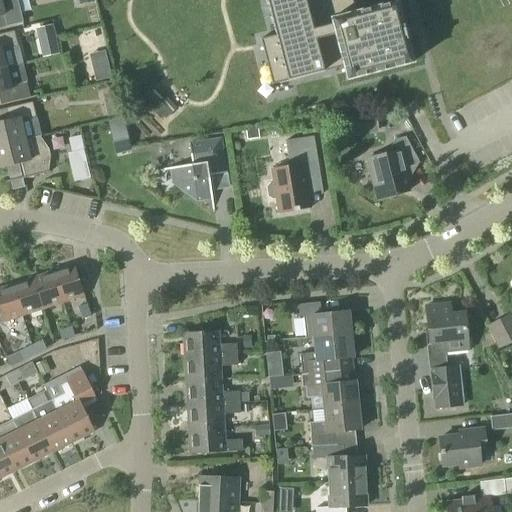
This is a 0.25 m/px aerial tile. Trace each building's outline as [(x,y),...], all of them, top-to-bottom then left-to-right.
[(0,0),(0,28),(22,23),(19,8),(4,12),(0,0)] [(266,0),(275,34),(260,38),(274,94),(345,76),(347,81),(413,63),(397,2),(357,12),(354,0),(266,0)] [(52,25),(35,29),(38,44),(56,40),(52,25)] [(0,69),(6,68),(2,52),(18,48),(13,31),(0,34),(0,69)] [(31,47),(34,67),(68,61),(65,42),(31,47)] [(30,98),(22,65),(6,69),(6,68),(0,69),(0,99),(1,105),(30,98)] [(93,75),(95,82),(111,79),(109,71),(93,75)] [(166,98),(155,109),(165,119),(176,108),(166,98)] [(32,102),(3,109),(6,122),(0,123),(0,144),(25,138),(21,122),(36,118),(32,102)] [(105,110),(107,118),(121,115),(119,107),(105,110)] [(375,112),(352,116),(354,136),(378,133),(375,112)] [(123,118),(107,122),(110,133),(126,130),(123,118)] [(25,138),(0,144),(0,168),(19,163),(23,179),(49,173),(48,172),(47,172),(49,157),(48,150),(39,137),(40,137),(40,136),(25,139),(25,138)] [(310,209),(305,178),(319,176),(313,137),(284,142),(288,167),(273,170),(275,183),(269,184),(266,188),(267,197),(272,200),(278,199),(280,213),(295,210),(295,212),(310,209)] [(378,200),(409,192),(403,168),(419,163),(405,137),(395,140),(387,155),(367,160),(378,200)] [(123,163),(140,161),(137,139),(120,141),(123,163)] [(198,201),(213,198),(209,175),(226,173),(221,139),(188,144),(191,165),(172,169),(174,184),(198,201)] [(83,151),(66,154),(73,184),(90,180),(83,151)] [(235,186),(221,187),(225,228),(239,227),(235,186)] [(53,273),(63,305),(84,298),(74,266),(53,273)] [(43,311),(63,305),(53,273),(32,280),(43,311)] [(22,318),(43,311),(32,280),(11,287),(22,318)] [(0,321),(1,325),(22,318),(11,287),(0,290),(0,321)] [(314,338),(351,334),(349,312),(322,315),(320,303),(295,306),(297,318),(312,317),(314,338)] [(81,320),(90,317),(86,304),(77,307),(81,320)] [(451,318),(450,304),(426,307),(428,328),(430,328),(433,354),(469,350),(465,316),(451,318)] [(498,349),(511,341),(511,316),(510,313),(485,327),(498,349)] [(61,341),(73,337),(71,328),(58,332),(61,341)] [(185,357),(235,355),(234,345),(220,346),(219,332),(184,334),(185,357)] [(316,353),(299,355),(301,375),(328,373),(353,370),(352,358),(354,358),(351,334),(314,338),(316,353)] [(251,348),(250,337),(242,337),(242,349),(251,348)] [(41,341),(30,347),(34,356),(46,350),(41,341)] [(30,347),(18,352),(22,361),(34,356),(30,347)] [(186,383),(222,380),(221,367),(236,366),(235,355),(185,357),(186,383)] [(39,378),(49,373),(44,361),(33,366),(39,378)] [(13,373),(18,383),(36,374),(31,364),(13,373)] [(434,410),(462,407),(458,367),(430,370),(434,410)] [(357,382),(355,383),(353,370),(328,373),(301,375),(300,376),(302,388),(305,388),(306,399),(323,397),(324,410),(359,406),(357,382)] [(51,401),(72,444),(94,433),(81,405),(91,400),(95,398),(81,371),(64,379),(66,383),(58,387),(63,395),(51,401)] [(0,391),(18,383),(13,373),(0,378),(0,391)] [(188,406),(239,403),(238,394),(238,392),(223,393),(222,380),(186,383),(188,406)] [(269,393),(277,392),(276,380),(268,380),(269,393)] [(247,393),(238,394),(238,397),(238,402),(248,402),(247,393)] [(53,453),(72,444),(51,401),(32,411),(53,453)] [(189,430),(225,428),(224,415),(239,414),(239,403),(188,406),(189,430)] [(312,448),(338,445),(337,433),(361,430),(359,406),(324,410),(326,422),(309,424),(310,435),(309,435),(310,447),(312,447),(312,448)] [(33,463),(53,453),(32,411),(12,420),(33,463)] [(491,431),(511,428),(511,415),(490,417),(491,431)] [(0,444),(14,473),(33,463),(12,420),(0,426),(0,444)] [(254,437),(269,436),(268,427),(253,428),(254,437)] [(225,428),(189,430),(190,455),(226,453),(242,452),(241,441),(225,442),(225,428)] [(480,466),(479,453),(486,452),(484,430),(467,432),(468,435),(440,439),(443,466),(459,464),(460,468),(480,466)] [(0,479),(14,473),(0,444),(0,479)] [(328,484),(364,482),(363,457),(340,458),(338,445),(312,448),(312,459),(327,459),(328,484)] [(199,501),(238,502),(239,478),(200,477),(199,501)] [(504,495),(511,493),(511,479),(503,480),(504,495)] [(364,482),(328,484),(330,509),(314,510),(314,511),(340,511),(340,508),(365,507),(364,482)] [(293,490),(279,489),(279,499),(292,500),(293,490)] [(271,511),(273,492),(261,492),(260,511),(271,511)] [(498,511),(497,495),(479,497),(478,496),(461,498),(461,502),(447,504),(447,511),(498,511)] [(241,511),(255,511),(256,498),(242,498),(241,511)] [(237,511),(238,502),(199,501),(198,511),(237,511)]
